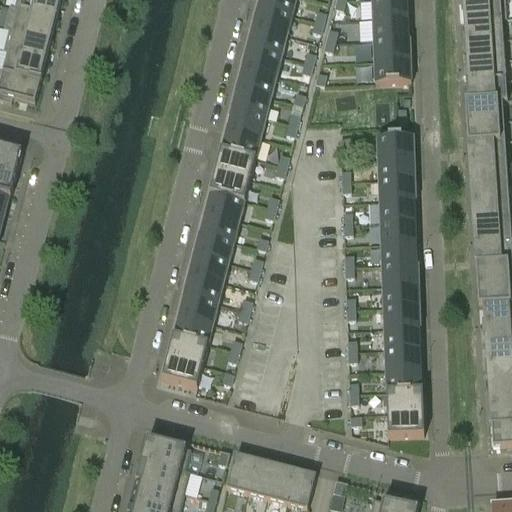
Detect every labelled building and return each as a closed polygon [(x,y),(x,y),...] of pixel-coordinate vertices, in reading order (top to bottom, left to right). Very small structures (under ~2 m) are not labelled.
[(62,3),(51,0),(17,0),(15,12),(15,13),(57,24),(62,3)] [(293,0),(260,0),(258,12),(293,21),(298,1),(293,0)] [(465,25),(502,23),(502,24),(506,24),(505,3),(505,2),(463,5),(465,25)] [(343,16),(346,5),(338,3),(335,14),(343,16)] [(372,5),(373,25),(409,24),(408,3),(372,5)] [(57,24),(15,13),(15,12),(10,11),(4,33),(9,35),(9,34),(51,45),(57,24)] [(258,12),(252,33),(287,42),(293,21),(258,12)] [(318,17),(315,27),(324,29),(326,19),(318,17)] [(465,25),(466,46),(503,43),(502,24),(502,23),(465,25)] [(373,25),(374,46),(410,45),(409,24),(373,25)] [(324,29),(315,27),(312,37),(321,40),(324,29)] [(252,33),(247,53),(282,62),(287,42),(252,33)] [(51,45),(9,34),(9,35),(4,55),(8,57),(9,56),(46,66),(51,45)] [(329,35),(327,45),(335,47),(338,37),(329,35)] [(467,66),(504,64),(503,43),(466,46),(467,66)] [(333,58),(335,47),(327,45),(324,56),(333,58)] [(374,46),(374,68),(410,66),(410,45),(374,46)] [(247,53),(242,74),(277,83),(282,62),(247,53)] [(46,66),(9,56),(8,57),(3,76),(3,77),(41,86),(46,66)] [(304,68),(313,70),(316,60),(307,58),(304,68)] [(467,66),(469,86),(506,84),(504,64),(467,66)] [(375,89),(411,88),(410,66),(374,68),(375,89)] [(313,70),(304,68),(302,79),(311,81),(313,70)] [(242,74),(237,94),(272,103),(277,83),(242,74)] [(0,105),(11,108),(13,103),(35,108),(41,86),(3,77),(3,76),(0,75),(0,105)] [(318,78),(316,89),(324,91),(327,81),(318,78)] [(469,86),(470,106),(470,107),(502,105),(502,106),(507,105),(506,84),(469,86)] [(237,94),(231,115),(266,124),(272,103),(237,94)] [(297,98),(294,109),(303,111),(306,101),(297,98)] [(504,125),(502,106),(502,105),(470,107),(470,106),(465,106),(467,128),(504,125)] [(399,132),(407,132),(406,114),(398,114),(399,132)] [(231,115),(226,135),(261,144),(266,124),(231,115)] [(300,121),(291,119),(289,130),(297,132),(300,121)] [(467,128),(468,148),(505,145),(504,125),(467,128)] [(295,142),(297,132),(289,130),(286,140),(295,142)] [(226,135),(221,156),(256,165),(261,144),(226,135)] [(377,143),(378,165),(414,164),(413,141),(377,143)] [(349,145),(340,146),(341,155),(350,154),(349,145)] [(469,168),(506,166),(505,145),(468,148),(469,168)] [(0,151),(0,176),(17,181),(22,157),(0,151)] [(221,156),(215,177),(250,186),(256,165),(221,156)] [(290,162),(281,160),(278,171),(287,173),(290,162)] [(378,165),(379,186),(415,185),(414,164),(378,165)] [(469,168),(471,189),(508,186),(506,166),(469,168)] [(284,183),(287,173),(278,171),(275,181),(284,183)] [(0,198),(9,201),(8,202),(11,203),(17,181),(0,176),(0,198)] [(342,177),(342,188),(351,187),(350,176),(342,177)] [(215,177),(210,198),(245,207),(250,186),(215,177)] [(379,186),(379,207),(416,206),(415,185),(379,186)] [(472,209),(509,206),(508,186),(471,189),(472,209)] [(351,187),(342,188),(342,198),(351,198),(351,187)] [(0,221),(3,222),(8,202),(9,201),(0,198),(0,221)] [(210,198),(205,218),(240,227),(245,207),(210,198)] [(279,204),(270,202),(267,212),(276,215),(279,204)] [(379,207),(380,229),(416,227),(416,206),(379,207)] [(472,209),(473,229),(510,227),(509,206),(472,209)] [(276,215),(267,212),(265,223),(273,225),(276,215)] [(205,218),(200,239),(235,248),(240,227),(205,218)] [(343,230),(352,230),(352,219),(343,219),(343,230)] [(380,229),(381,250),(417,248),(416,227),(380,229)] [(510,227),(473,229),(475,250),(511,247),(511,246),(511,227),(510,227)] [(344,241),(353,240),(352,230),(343,230),(344,241)] [(235,248),(200,239),(194,259),(229,268),(235,248)] [(259,243),(257,254),(265,256),(268,245),(259,243)] [(475,250),(476,270),(511,267),(511,251),(511,247),(475,250)] [(381,250),(382,271),(418,269),(417,248),(381,250)] [(189,280),(224,289),(229,268),(194,259),(189,280)] [(345,272),(354,272),(354,261),(345,261),(345,272)] [(254,264),(251,274),(260,276),(263,266),(254,264)] [(477,290),(511,288),(511,267),(476,270),(477,290)] [(382,271),(382,292),(419,291),(418,269),(382,271)] [(345,283),(354,283),(354,272),(345,272),(345,283)] [(257,287),(260,276),(251,274),(249,285),(257,287)] [(184,301),(219,310),(224,289),(189,280),(184,301)] [(511,288),(477,290),(479,311),(484,312),(484,310),(511,308),(511,288)] [(382,292),(383,313),(419,312),(419,291),(382,292)] [(178,321),(214,330),(219,310),(184,301),(178,321)] [(346,304),(347,315),(356,314),(355,304),(346,304)] [(241,315),(250,317),(252,307),(244,305),(241,315)] [(485,331),(511,328),(511,308),(484,310),(484,312),(485,331)] [(383,313),(384,335),(420,333),(419,312),(383,313)] [(347,325),(356,325),(356,314),(347,315),(347,325)] [(241,315),(238,326),(247,328),(250,317),(241,315)] [(173,341),(208,350),(214,330),(178,321),(173,341)] [(511,328),(485,331),(486,351),(511,349),(511,328)] [(384,335),(385,356),(421,354),(420,333),(384,335)] [(168,363),(203,372),(208,350),(173,341),(168,363)] [(231,356),(239,358),(242,348),(233,345),(231,356)] [(348,357),(357,357),(357,346),(348,346),(348,357)] [(488,371),(511,369),(511,349),(486,351),(488,371)] [(385,356),(386,377),(422,376),(421,354),(385,356)] [(228,366),(236,369),(239,358),(231,356),(228,366)] [(349,368),(358,367),(357,357),(348,357),(349,368)] [(203,372),(168,363),(162,384),(197,393),(203,372)] [(511,369),(488,371),(489,392),(511,390),(511,369)] [(386,377),(386,398),(423,397),(422,376),(386,377)] [(225,378),(222,388),(231,391),(234,380),(225,378)] [(350,399),(359,399),(358,388),(349,389),(350,399)] [(511,410),(511,390),(489,392),(490,412),(511,410)] [(423,397),(386,398),(387,419),(423,418),(423,397)] [(350,410),(359,410),(359,399),(350,399),(350,410)] [(511,431),(511,410),(490,412),(492,433),(511,431)] [(387,419),(388,442),(424,441),(423,418),(387,419)] [(359,422),(350,422),(351,431),(360,431),(359,422)] [(511,431),(492,433),(493,455),(511,453),(511,431)] [(186,477),(186,476),(191,455),(187,454),(188,447),(175,444),(174,450),(147,443),(142,465),(186,477)] [(220,457),(217,468),(225,470),(228,459),(220,457)] [(227,494),(247,499),(256,465),(235,460),(227,494)] [(191,477),(186,476),(186,477),(142,465),(136,486),(185,499),(191,477)] [(247,499),(267,504),(276,470),(256,465),(247,499)] [(296,475),(276,470),(267,504),(287,510),(296,475)] [(308,511),(316,480),(296,475),(287,510),(296,511),(308,511)] [(136,486),(131,507),(149,511),(181,511),(185,499),(136,486)] [(337,486),(334,499),(342,501),(345,487),(337,486)] [(208,505),(216,507),(219,495),(211,493),(208,505)] [(406,511),(395,509),(397,501),(385,498),(383,507),(374,504),(371,511),(406,511)]
